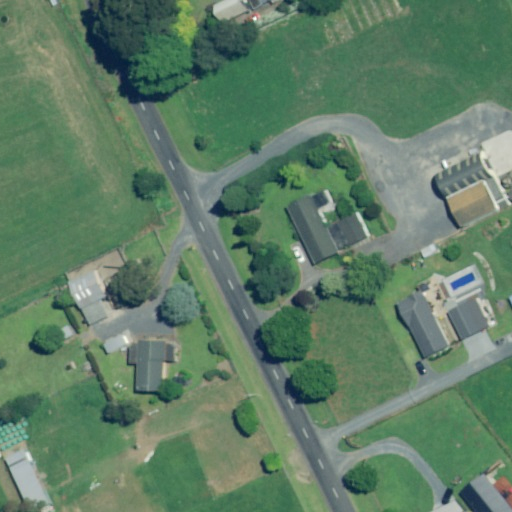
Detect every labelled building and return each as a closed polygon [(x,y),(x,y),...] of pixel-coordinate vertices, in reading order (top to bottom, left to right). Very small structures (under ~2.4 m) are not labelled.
[(235,0),(218,8),(226,25),(251,14),(244,0),(235,0)] [(281,0),(252,0),(258,12),(281,0)] [(451,198),(497,176),(486,154),(441,177),(451,198)] [(497,176),(451,198),(466,229),(511,207),(497,176)] [(327,192),(316,198),(292,209),(319,266),(342,255),(371,241),(359,215),(331,229),(322,210),(333,204),(327,192)] [(428,231),(437,246),(457,235),(448,219),(428,231)] [(110,298),(101,279),(76,291),(93,327),(111,319),(103,302),(110,298)] [(426,295),(401,307),(428,361),(452,349),(426,295)] [(479,300),(451,313),(465,342),(492,329),(479,300)] [(76,337),(72,328),(61,333),(66,343),(76,337)] [(133,346),(128,335),(106,345),(111,355),(133,346)] [(134,345),(134,366),(143,366),(142,393),(168,394),(169,363),(178,363),(178,346),(170,346),(170,342),(144,341),(144,346),(134,345)] [(39,511),(54,505),(29,451),(9,460),(34,511),(39,511)]
